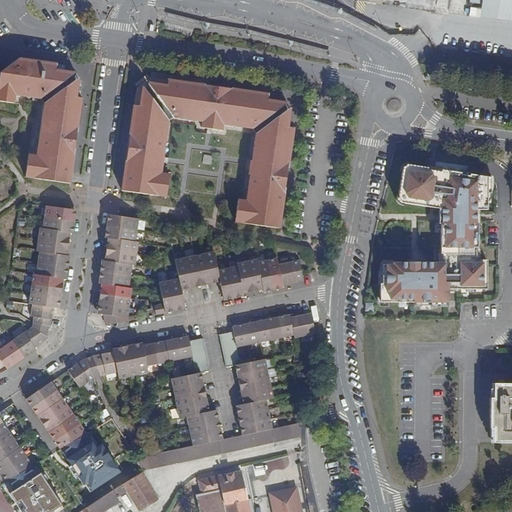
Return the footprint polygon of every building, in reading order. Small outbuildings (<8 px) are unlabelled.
[(511,0),(484,0),(484,5),(511,8),(511,0)] [(511,8),(484,5),(482,18),(511,22),(511,8)] [(43,103),(35,155),(28,154),(25,176),(69,183),(71,170),(72,161),(74,149),(76,133),(78,121),(79,112),(81,98),(76,97),(77,85),(74,78),(71,74),(69,72),(64,70),(55,69),(56,64),(43,62),(35,61),(20,59),(0,72),(0,75),(0,100),(13,102),(15,95),(39,99),(43,103)] [(199,121),(203,85),(169,80),(168,85),(158,84),(153,84),(147,86),(145,88),(143,91),(141,94),(140,106),(134,105),(121,191),(166,198),(170,175),(162,173),(164,159),(170,121),(174,117),(199,121)] [(296,99),(203,85),(199,121),(203,122),(202,128),(209,129),(222,131),(224,125),(253,129),(257,133),(253,161),(250,160),(250,163),(249,173),(251,174),(247,200),(239,200),(236,222),(279,228),(296,99)] [(490,192),(490,177),(469,174),(469,176),(460,175),(460,173),(441,170),(440,172),(426,169),(426,167),(406,164),(406,165),(403,167),(402,167),(397,198),(400,203),(441,205),(441,219),(440,219),(440,253),(441,253),(441,263),(418,262),(418,260),(407,260),(407,263),(392,263),(392,265),(382,265),(382,284),(379,284),(379,302),(397,302),(397,301),(406,301),(406,302),(413,302),(413,306),(420,306),(420,305),(430,305),(430,306),(448,306),(448,289),(466,289),(466,288),(474,288),(474,289),(486,289),(486,259),(475,259),(475,247),(477,247),(477,223),(475,223),(475,209),(486,209),(486,192),(490,192)] [(74,222),(75,210),(66,209),(46,206),(44,218),(74,222)] [(117,217),(108,215),(106,226),(137,230),(138,220),(117,217)] [(73,229),(74,222),(44,218),(42,228),(69,232),(70,229),(73,229)] [(135,242),(137,230),(106,226),(105,233),(108,234),(108,238),(135,242)] [(69,232),(42,228),(39,228),(37,240),(65,244),(65,240),(68,241),(69,232)] [(137,254),(139,242),(135,242),(108,238),(107,245),(110,246),(109,249),(137,254)] [(65,244),(37,240),(35,251),(39,252),(66,255),(67,247),(64,246),(65,244)] [(106,251),(105,261),(132,265),(135,266),(137,254),(109,249),(109,252),(106,251)] [(39,252),(37,263),(64,267),(64,264),(67,265),(69,256),(66,255),(39,252)] [(219,282),(217,271),(213,253),(204,255),(209,281),(212,281),(213,284),(219,282)] [(209,281),(204,255),(194,257),(200,286),(207,285),(206,282),(209,281)] [(200,286),(194,257),(184,259),(189,285),(192,284),(193,287),(200,286)] [(189,285),(184,259),(174,261),(178,278),(180,290),(187,289),(187,285),(189,285)] [(276,289),(282,288),(281,285),(277,265),(276,259),(266,261),(271,288),(275,287),(276,289)] [(105,261),(101,260),(100,269),(104,269),(103,272),(130,276),(132,265),(105,261)] [(262,290),(256,262),(256,260),(246,262),(251,289),(253,288),(254,292),(262,290)] [(271,288),(266,261),(256,262),(262,290),(262,292),(269,291),(269,288),(271,288)] [(301,281),(300,273),(298,261),(277,265),(281,285),(301,281)] [(251,289),(246,262),(236,264),(237,267),(242,294),(249,292),(249,289),(251,289)] [(64,267),(37,263),(35,274),(63,278),(65,278),(67,270),(63,270),(64,267)] [(242,294),(237,267),(227,269),(232,294),(234,294),(235,298),(243,296),(242,294)] [(232,294),(227,269),(217,271),(219,282),(223,300),(230,299),(230,295),(232,294)] [(130,276),(103,272),(103,275),(99,274),(98,283),(101,283),(128,287),(130,276)] [(35,274),(32,274),(31,284),(59,288),(59,285),(62,285),(63,278),(35,274)] [(168,281),(174,307),(176,306),(178,310),(184,308),(180,290),(178,278),(168,281)] [(163,304),(164,312),(172,311),(171,307),(174,307),(168,281),(158,283),(160,292),(162,301),(163,304)] [(128,287),(101,283),(100,290),(103,290),(103,293),(130,297),(131,288),(128,287)] [(59,288),(31,284),(29,294),(60,298),(61,292),(58,291),(59,288)] [(99,296),(98,303),(128,307),(130,297),(103,293),(103,296),(99,296)] [(60,298),(29,294),(28,303),(32,304),(53,307),(55,307),(56,304),(59,305),(60,298)] [(128,307),(98,303),(97,310),(100,310),(99,313),(102,313),(127,317),(128,307)] [(33,318),(33,323),(49,325),(50,326),(53,307),(32,304),(30,317),(33,318)] [(154,306),(156,314),(164,312),(163,304),(154,306)] [(102,313),(105,325),(128,320),(127,317),(102,313)] [(293,338),(316,333),(313,313),(289,318),(293,335),(293,338)] [(289,318),(288,315),(276,318),(280,338),(293,335),(289,318)] [(280,338),(276,318),(265,320),(269,340),(280,338)] [(269,340),(265,320),(253,322),(257,343),(269,340)] [(257,343),(253,322),(242,325),(246,345),(257,343)] [(49,325),(33,323),(33,325),(33,327),(45,335),(46,332),(49,325)] [(246,345),(242,325),(231,327),(232,332),(235,347),(246,345)] [(45,335),(33,327),(31,326),(28,327),(12,339),(24,356),(36,348),(35,346),(47,336),(45,335)] [(218,335),(224,367),(233,365),(239,364),(235,347),(232,332),(218,335)] [(188,342),(186,336),(175,339),(179,358),(191,356),(188,342)] [(0,347),(0,361),(5,370),(24,356),(12,339),(0,347)] [(179,358),(175,339),(163,341),(167,361),(179,358)] [(209,371),(201,339),(188,342),(191,356),(195,374),(200,373),(209,371)] [(167,361),(163,341),(152,343),(156,363),(167,361)] [(156,363),(152,343),(140,346),(144,366),(156,363)] [(144,366),(140,346),(130,348),(136,375),(146,373),(144,366)] [(136,375),(130,348),(120,350),(126,377),(136,375)] [(126,377),(120,350),(111,352),(115,373),(117,379),(126,377)] [(115,373),(111,352),(90,356),(98,376),(115,373)] [(98,376),(90,356),(89,358),(84,361),(92,380),(98,376)] [(263,359),(261,360),(249,362),(239,364),(233,365),(235,372),(238,372),(238,375),(265,369),(263,359)] [(92,380),(84,361),(67,372),(73,380),(79,389),(92,380)] [(267,379),(265,369),(238,375),(239,378),(236,378),(237,385),(267,379)] [(195,374),(183,376),(171,379),(170,379),(172,388),(198,383),(197,381),(201,380),(200,373),(195,374)] [(269,389),(267,379),(237,385),(238,392),(242,392),(243,394),(269,389)] [(499,383),(494,383),(494,398),(490,398),(490,428),(493,428),(493,442),(511,442),(511,383),(505,384),(505,379),(499,379),(499,383)] [(56,391),(51,383),(27,399),(30,404),(32,403),(34,405),(56,391)] [(174,398),(204,392),(202,386),(199,387),(198,383),(172,388),(174,398)] [(269,389),(243,394),(243,397),(239,398),(241,405),(263,400),(271,398),(269,389)] [(37,415),(62,399),(56,391),(34,405),(36,408),(33,409),(37,415)] [(176,408),(202,403),(202,400),(205,399),(204,392),(174,398),(176,408)] [(67,407),(62,399),(37,415),(41,421),(44,419),(45,422),(67,407)] [(263,400),(241,405),(233,406),(235,413),(238,413),(238,415),(265,410),(263,400)] [(186,417),(208,413),(206,405),(203,406),(202,403),(176,408),(178,419),(186,417)] [(67,407),(45,422),(47,424),(45,426),(49,432),(73,416),(67,407)] [(265,410),(238,415),(239,418),(236,419),(237,425),(267,419),(265,410)] [(186,417),(187,426),(213,421),(213,418),(215,417),(214,412),(208,413),(186,417)] [(57,439),(79,424),(73,416),(49,432),(52,438),(55,436),(57,439)] [(267,419),(237,425),(239,433),(242,433),(242,436),(269,430),(267,419)] [(189,435),(218,429),(217,424),(214,424),(213,421),(187,426),(189,435)] [(0,435),(8,430),(3,422),(0,424),(0,435)] [(242,436),(239,436),(230,438),(220,440),(217,441),(191,446),(134,459),(142,474),(288,439),(301,437),(301,423),(286,427),(269,430),(242,436)] [(60,450),(86,434),(79,424),(57,439),(59,441),(56,443),(60,450)] [(191,446),(217,441),(217,438),(220,437),(218,429),(189,435),(191,446)] [(0,448),(14,439),(8,430),(0,435),(0,448)] [(98,446),(91,435),(62,453),(71,466),(73,465),(89,491),(119,472),(102,443),(98,446)] [(0,460),(20,447),(14,439),(0,448),(0,460)] [(3,471),(25,456),(20,447),(0,460),(0,469),(1,469),(3,471)] [(1,475),(6,482),(32,466),(25,456),(3,471),(4,474),(1,475)] [(199,511),(249,511),(240,471),(199,481),(202,494),(196,495),(199,511)] [(41,473),(10,493),(22,511),(59,511),(65,509),(41,473)] [(156,498),(142,474),(123,485),(127,492),(139,510),(156,498)] [(117,498),(127,492),(123,485),(113,491),(117,498)] [(0,511),(6,511),(14,507),(0,488),(0,511)] [(269,494),(273,511),(300,511),(300,509),(297,509),(293,488),(269,494)] [(103,511),(119,501),(117,498),(113,491),(80,511),(103,511)]
